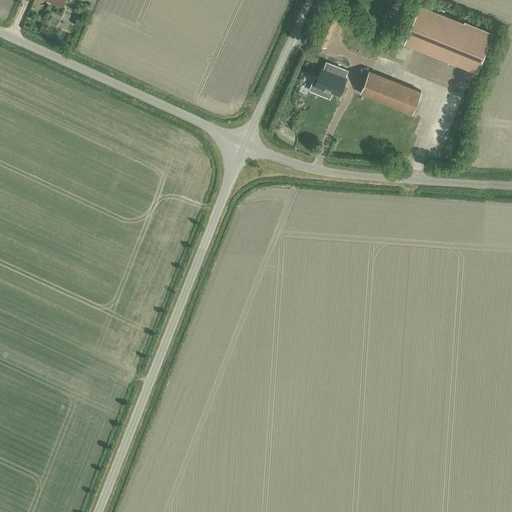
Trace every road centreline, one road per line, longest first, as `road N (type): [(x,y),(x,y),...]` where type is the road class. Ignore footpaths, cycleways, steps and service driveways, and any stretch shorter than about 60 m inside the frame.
road 1 (unclassified): [(102,511),(243,144)]
road 2 (unclassified): [(511,186),(327,171),(243,144)]
road 3 (unclassified): [(243,144),(0,31)]
road 4 (unclassified): [(243,144),(308,0)]
